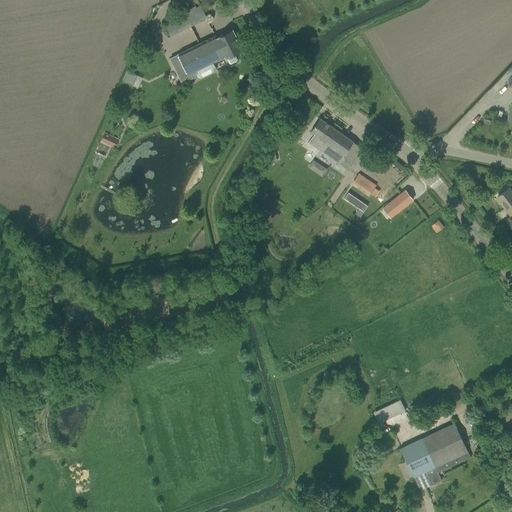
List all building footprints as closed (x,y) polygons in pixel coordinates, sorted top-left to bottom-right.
[(238,59),(235,54),(242,50),(233,30),(217,38),(216,35),(179,54),(189,74),(225,56),(226,58),(227,58),(229,63),(231,64),(237,61),(238,59)] [(125,71),(123,81),(133,83),(135,74),(125,71)] [(309,142),(339,164),(348,170),(363,149),(320,118),(311,132),(314,134),(309,142)] [(109,145),(113,137),(105,133),(101,142),(109,145)] [(314,159),(309,167),(321,176),(327,168),(314,159)] [(376,196),(379,191),(374,187),(376,184),(357,172),(352,180),(376,196)] [(389,203),(397,213),(414,199),(405,189),(389,203)] [(511,226),(511,193),(508,189),(498,197),(511,215),(511,216),(511,218),(511,217),(509,219),(507,221),(511,226)] [(353,192),(349,198),(367,211),(371,206),(353,192)] [(437,231),(443,226),(438,220),(432,226),(437,231)] [(372,410),(376,422),(403,410),(399,399),(372,410)] [(471,457),(455,423),(400,448),(418,486),(423,483),(426,488),(442,480),(438,472),(471,457)]
